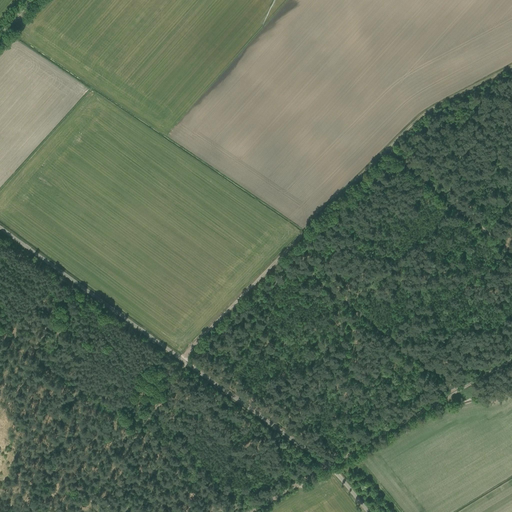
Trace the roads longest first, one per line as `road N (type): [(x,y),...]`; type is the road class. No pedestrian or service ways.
road 1 (unclassified): [(367,511),(329,466),(0,227)]
road 2 (track): [(511,236),(502,245),(388,149),(183,361)]
road 3 (track): [(511,360),(252,511)]
road 4 (track): [(0,413),(86,290)]
road 5 (track): [(388,149),(432,108),(511,66)]
